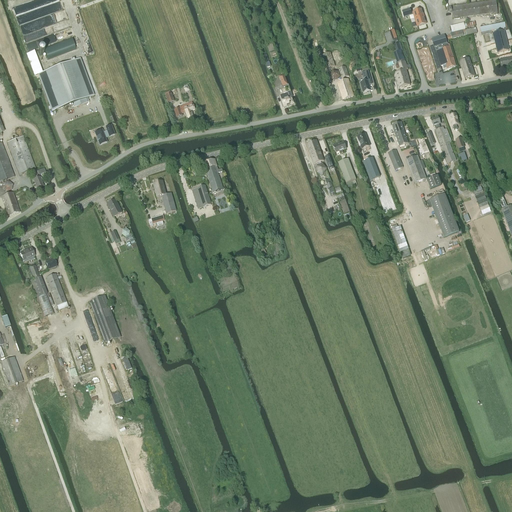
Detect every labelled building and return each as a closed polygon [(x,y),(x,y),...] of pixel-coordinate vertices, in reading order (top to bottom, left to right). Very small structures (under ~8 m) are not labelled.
[(453,19),(497,13),(496,1),(451,7),(453,19)] [(410,9),(402,11),(404,17),(411,15),(413,14),(413,13),(411,13),(410,9)] [(422,10),(413,13),(413,14),(417,27),(426,24),(422,10)] [(450,26),(452,33),(450,34),(452,39),(477,33),(476,28),(465,31),(465,29),(476,26),(475,22),(464,25),(463,23),(450,26)] [(376,25),(381,38),(387,36),(382,23),(376,25)] [(480,28),(481,36),(506,31),(506,29),(507,29),(506,24),(505,25),(504,23),(480,28)] [(504,33),(493,35),(498,54),(509,51),(504,33)] [(444,36),(432,40),(435,49),(435,51),(440,66),(445,65),(447,69),(456,66),(449,44),(447,45),(444,36)] [(71,38),(43,49),(47,60),(76,49),(71,38)] [(401,51),(396,53),(400,63),(398,63),(401,71),(394,73),(399,89),(410,85),(405,71),(408,70),(407,69),(406,66),(401,51)] [(327,69),(334,66),(330,53),(322,55),(327,69)] [(461,61),(462,61),(459,62),(464,80),(475,77),(469,58),(461,61)] [(501,68),(511,66),(511,58),(500,60),(501,68)] [(80,59),(37,75),(51,112),(72,104),(74,108),(88,103),(86,99),(94,96),(80,59)] [(349,83),(350,83),(349,81),(349,82),(348,81),(349,81),(349,80),(350,79),(345,67),(338,70),(342,82),(338,83),(343,100),(353,97),(349,83)] [(363,78),(364,82),(360,83),(363,94),(366,93),(367,93),(370,93),(369,92),(370,92),(367,81),(371,80),(368,71),(365,72),(366,77),(363,78)] [(287,85),(284,75),(279,77),(283,87),(287,85)] [(293,104),(294,104),(292,99),(292,100),(291,97),(292,97),(290,93),(280,96),(284,107),(287,106),(291,105),(292,105),(293,104)] [(175,102),(171,94),(165,96),(168,104),(175,102)] [(179,107),(179,108),(174,110),(177,118),(183,116),(182,114),(186,113),(188,119),(193,117),(191,111),(195,110),(193,105),(192,102),(179,107)] [(459,125),(455,114),(449,116),(454,130),(457,129),(456,125),(459,125)] [(439,125),(440,124),(438,118),(431,120),(433,127),(434,126),(436,129),(440,128),(439,125)] [(399,147),(408,144),(401,123),(392,126),(399,147)] [(114,135),(111,126),(105,128),(107,132),(103,133),(102,130),(94,133),(99,146),(107,143),(105,138),(108,136),(109,137),(114,135)] [(444,130),(443,128),(435,131),(447,164),(456,161),(449,143),(451,142),(446,129),(444,130)] [(435,144),(431,133),(427,134),(431,145),(435,144)] [(369,147),(365,135),(357,138),(362,150),(369,147)] [(19,175),(35,169),(23,137),(7,143),(19,175)] [(459,149),(464,147),(461,139),(456,141),(459,149)] [(310,153),(319,150),(317,142),(307,146),(310,153)] [(0,182),(14,177),(1,143),(0,143),(0,182)] [(342,151),(346,149),(343,143),(340,144),(339,143),(333,146),(336,153),(339,152),(340,154),(342,153),(342,151)] [(319,150),(310,153),(314,165),(318,164),(319,167),(317,167),(317,173),(323,175),(326,170),(323,165),(322,166),(321,162),(324,162),(319,150)] [(394,170),(402,167),(396,151),(388,154),(394,170)] [(333,165),(329,156),(324,158),(328,167),(333,165)] [(426,179),(419,161),(417,157),(406,161),(415,184),(426,179)] [(373,158),(363,162),(370,181),(380,177),(373,158)] [(213,178),(219,176),(218,174),(223,172),(222,169),(218,171),(214,160),(202,164),(205,175),(206,174),(208,178),(212,176),(213,178)] [(346,184),(356,180),(348,160),(338,163),(346,184)] [(212,176),(208,178),(213,193),(223,190),(219,176),(213,178),(212,176)] [(441,186),(437,176),(427,180),(430,190),(441,186)] [(37,189),(43,187),(40,177),(33,180),(37,189)] [(166,214),(176,211),(171,194),(166,195),(163,182),(153,184),(157,198),(161,197),(166,214)] [(195,200),(208,195),(205,186),(192,190),(195,200)] [(481,187),(473,190),(475,196),(483,193),(481,187)] [(8,217),(20,213),(13,194),(1,198),(8,217)] [(491,212),(484,194),(475,197),(482,215),(491,212)] [(208,195),(195,200),(198,209),(211,204),(208,195)] [(459,232),(445,195),(429,201),(443,238),(459,232)] [(115,200),(107,204),(113,217),(122,213),(115,200)] [(511,210),(511,207),(501,210),(511,238),(511,210)] [(495,222),(495,221),(495,220),(494,219),(494,218),(493,218),(493,217),(492,217),(492,216),(491,216),(491,215),(490,215),(489,215),(488,215),(487,215),(486,215),(485,215),(485,216),(484,216),(483,217),(482,218),(482,219),(481,219),(481,220),(481,221),(481,222),(481,223),(481,224),(482,225),(482,226),(483,226),(483,227),(484,227),(484,228),(485,228),(486,228),(486,229),(487,229),(488,229),(489,229),(490,229),(490,228),(491,228),(492,228),(492,227),(493,227),(493,226),(494,226),(494,225),(494,224),(495,224),(495,223),(495,222)] [(153,224),(164,221),(163,216),(151,219),(153,224)] [(111,233),(114,242),(115,245),(120,243),(115,231),(111,233)] [(23,262),(35,257),(31,248),(26,250),(26,251),(20,254),(23,262)] [(56,267),(54,260),(45,263),(48,270),(56,267)] [(32,280),(39,277),(35,266),(28,268),(32,280)] [(57,307),(66,303),(55,275),(46,278),(57,307)] [(47,295),(36,299),(44,318),(54,314),(47,295)] [(105,344),(121,338),(105,296),(89,302),(105,344)] [(7,315),(6,316),(1,317),(5,328),(10,326),(7,315)] [(9,386),(23,381),(14,357),(0,362),(9,386)]
